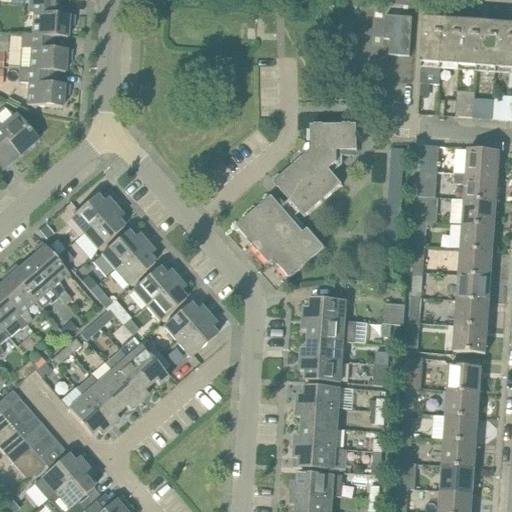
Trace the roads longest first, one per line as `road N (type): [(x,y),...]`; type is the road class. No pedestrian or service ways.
road 1 (residential): [(193,224),(280,149),(288,127),(286,61)]
road 2 (residential): [(116,459),(229,354),(251,355)]
road 3 (residential): [(240,511),(251,355)]
road 4 (residential): [(251,355),(249,288),(193,224)]
road 5 (residential): [(0,226),(107,130)]
road 6 (residential): [(107,130),(112,0)]
road 7 (residential): [(193,224),(107,130)]
